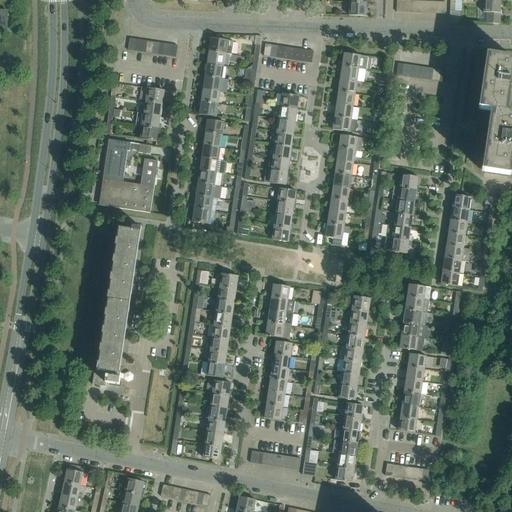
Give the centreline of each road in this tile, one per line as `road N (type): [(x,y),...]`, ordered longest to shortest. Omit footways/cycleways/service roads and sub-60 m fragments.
road 1 (tertiary): [(44,236),(64,0)]
road 2 (tertiary): [(51,0),(30,233)]
road 3 (residential): [(132,464),(155,272),(178,276)]
road 4 (tertiary): [(6,441),(44,236)]
road 5 (residential): [(511,37),(305,30)]
road 6 (tertiary): [(30,233),(0,414)]
road 7 (residential): [(410,511),(238,484)]
road 8 (residential): [(247,433),(244,373),(261,276)]
road 9 (residential): [(270,29),(161,26),(143,18),(134,0)]
